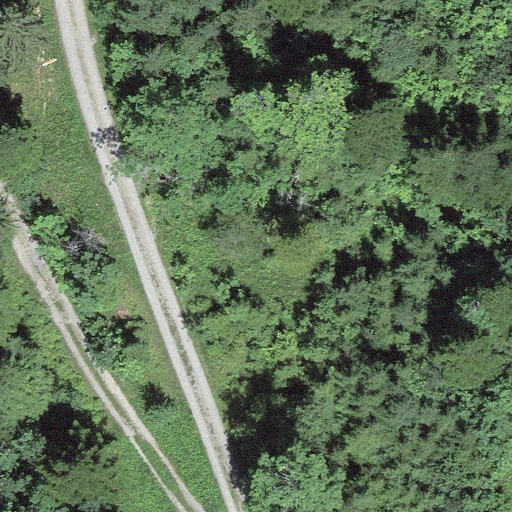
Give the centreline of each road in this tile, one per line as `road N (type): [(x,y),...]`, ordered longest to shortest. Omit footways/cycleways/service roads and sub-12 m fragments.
road 1 (track): [(240,511),(113,153),(72,0)]
road 2 (track): [(0,206),(78,342),(193,511)]
